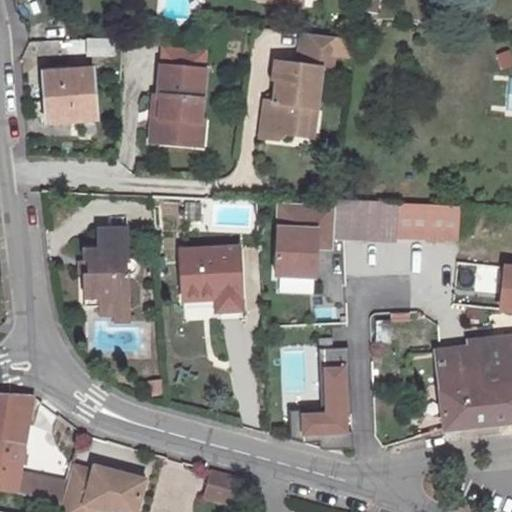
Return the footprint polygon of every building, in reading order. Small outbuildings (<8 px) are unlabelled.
[(121,7),(79,8),(80,40),(88,39),(120,38),(121,7)] [(319,103),(324,66),(325,63),(333,64),(335,48),(337,31),(302,27),(299,60),(277,57),(275,74),(279,75),(285,76),(285,82),(278,81),(276,98),(268,97),(263,134),(283,136),(291,130),(307,132),(311,102),(319,103)] [(335,48),(354,50),(357,33),(337,31),(335,48)] [(90,56),(119,55),(120,38),(88,39),(90,56)] [(47,124),(96,120),(92,70),(43,74),(47,124)] [(160,103),(158,124),(151,123),(148,148),(189,153),(191,128),(198,129),(204,78),(161,73),(157,103),(160,103)] [(158,124),(160,103),(157,103),(154,102),(151,123),(158,124)] [(311,102),(307,132),(315,134),(319,103),(311,102)] [(191,128),(189,153),(199,154),(202,129),(198,129),(191,128)] [(363,240),(396,242),(398,204),(365,202),(363,240)] [(327,294),(327,204),(284,204),(283,293),(327,294)] [(88,262),(88,276),(84,276),(85,308),(99,308),(129,307),(128,274),(131,274),(133,272),(134,269),(135,266),(132,262),(128,260),(127,231),(97,231),(97,245),(83,246),(84,262),(88,262)] [(242,311),(238,248),(181,251),(184,301),(215,299),(216,312),(242,311)] [(511,311),(511,268),(502,268),(498,310),(511,311)] [(129,307),(99,308),(99,316),(115,316),(115,322),(130,322),(129,307)] [(216,320),(243,319),(242,311),(216,312),(216,320)] [(444,429),(511,421),(511,338),(467,344),(467,349),(436,353),(444,429)] [(294,412),(296,441),(303,444),(320,443),(320,448),(326,451),(353,449),(352,432),(347,432),(346,415),(351,414),(348,349),(324,350),(327,410),(294,412)] [(0,489),(16,492),(32,395),(0,394),(0,489)] [(93,473),(71,466),(59,511),(83,511),(84,508),(99,511),(138,511),(146,483),(95,468),(93,473)] [(235,507),(244,479),(213,470),(204,498),(235,507)]
